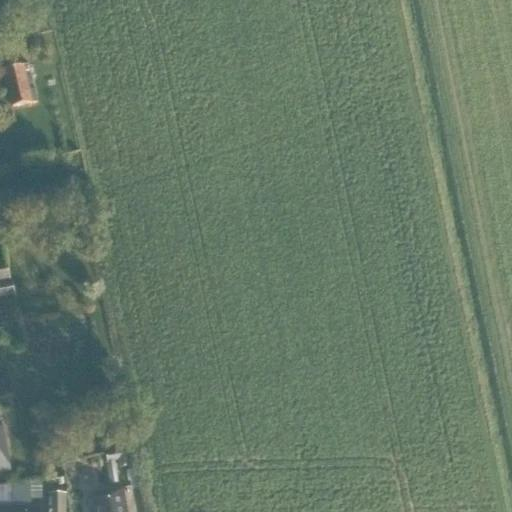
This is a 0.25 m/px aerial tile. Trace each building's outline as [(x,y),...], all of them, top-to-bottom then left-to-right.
[(36,104),(30,69),(4,73),(10,109),(36,104)] [(0,282),(11,281),(9,271),(0,272),(0,282)] [(0,298),(16,296),(13,282),(0,284),(0,298)] [(0,423),(0,473),(10,472),(0,423)] [(134,466),(131,449),(107,453),(108,463),(106,463),(109,484),(119,483),(115,461),(118,461),(120,469),(134,466)] [(0,511),(10,511),(11,508),(10,488),(0,489),(0,511)] [(11,508),(10,511),(39,511),(39,508),(24,509),(24,488),(12,488),(13,508),(11,508)] [(134,511),(131,490),(92,496),(94,511),(134,511)] [(66,511),(66,493),(48,494),(48,511),(66,511)]
